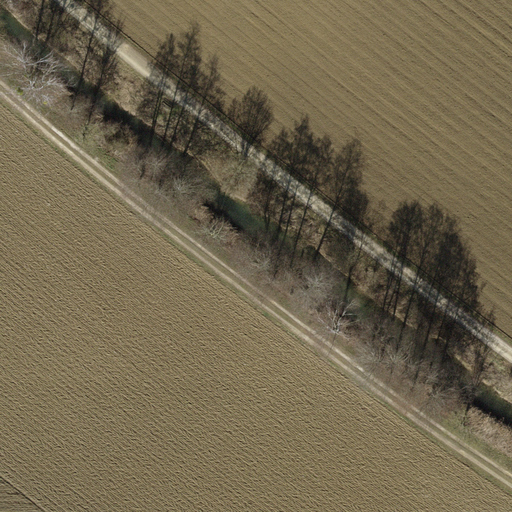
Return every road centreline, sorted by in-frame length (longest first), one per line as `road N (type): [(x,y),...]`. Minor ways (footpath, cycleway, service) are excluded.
road 1 (track): [(511,465),(225,269),(0,78)]
road 2 (track): [(511,340),(422,281),(200,109),(75,0)]
